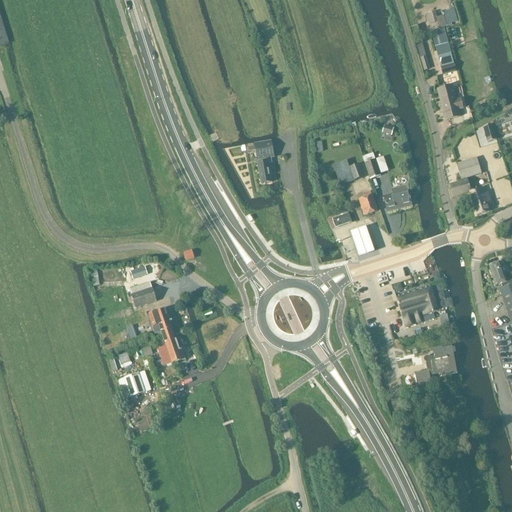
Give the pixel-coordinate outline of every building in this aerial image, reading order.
[(436,23),(435,19),(433,13),(425,16),(428,25),(435,23),(436,23)] [(0,45),(9,43),(0,16),(0,45)] [(436,23),(435,23),(436,28),(446,26),(444,16),(435,19),(436,23)] [(416,46),(420,59),(426,57),(422,44),(416,46)] [(447,44),(435,48),(438,59),(450,56),(447,44)] [(438,59),(443,75),(455,72),(450,56),(438,59)] [(437,90),(437,91),(445,121),(460,117),(458,110),(462,109),(460,100),(456,101),(452,86),(437,90)] [(492,125),(483,128),(487,143),(496,141),(492,125)] [(391,137),(394,129),(384,126),(382,134),(391,137)] [(254,145),(256,154),(261,185),(271,183),(267,164),(271,163),(271,158),(274,158),(271,142),(254,145)] [(365,164),(364,164),(370,180),(381,176),(380,174),(375,161),(373,156),(363,160),(365,164)] [(461,180),(480,175),(476,160),(457,165),(461,180)] [(340,186),(360,180),(365,178),(360,165),(349,169),(346,161),(333,166),(340,186)] [(477,216),(492,211),(484,188),(477,191),(476,187),(470,189),(467,180),(448,186),(452,199),(470,193),(477,216)] [(359,201),(360,203),(364,216),(377,212),(370,192),(363,195),(365,199),(359,201)] [(387,212),(411,206),(408,192),(384,198),(387,212)] [(352,223),(348,213),(332,218),(336,229),(352,223)] [(365,226),(350,232),(359,257),(374,251),(365,226)] [(186,262),(194,259),(192,251),(184,254),(186,262)] [(500,263),(489,267),(496,286),(501,284),(503,288),(511,285),(511,280),(511,281),(509,273),(507,274),(504,275),(500,263)] [(148,276),(145,268),(130,272),(133,281),(148,276)] [(511,285),(503,288),(499,289),(511,324),(511,323),(511,285)] [(156,302),(152,288),(131,295),(135,309),(156,302)] [(429,314),(437,312),(431,289),(397,300),(405,328),(423,322),(422,317),(423,316),(429,314)] [(163,338),(173,334),(165,309),(148,315),(155,335),(161,333),(163,338)] [(435,319),(433,313),(429,314),(423,316),(424,322),(434,319),(435,319)] [(179,351),(173,334),(163,338),(166,347),(158,349),(164,366),(184,359),(181,350),(179,351)] [(435,357),(430,358),(429,358),(428,358),(428,359),(427,359),(427,360),(426,361),(426,362),(426,363),(428,371),(415,374),(418,388),(431,385),(429,376),(453,371),(450,359),(454,358),(452,348),(433,351),(435,357)] [(145,372),(123,379),(130,398),(151,391),(145,372)] [(403,406),(396,410),(400,417),(407,413),(403,406)] [(466,436),(461,437),(464,449),(469,447),(466,436)]
